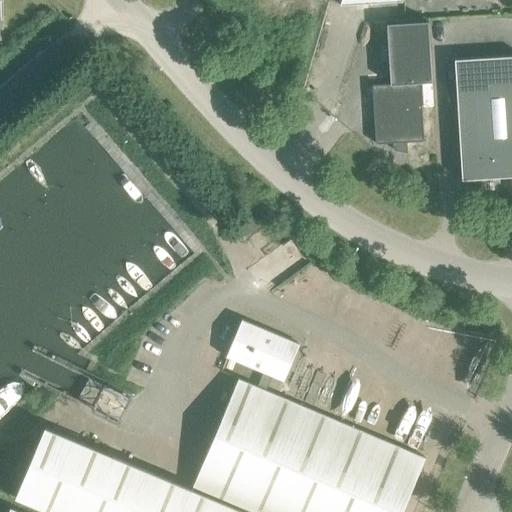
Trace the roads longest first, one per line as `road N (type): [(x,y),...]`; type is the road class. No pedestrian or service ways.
road 1 (unclassified): [(119,7),(226,126),(337,223),(442,266),(511,284)]
road 2 (unknown): [(155,466),(194,359),(237,333),(311,342),(511,416)]
road 3 (unclassified): [(0,106),(119,7)]
